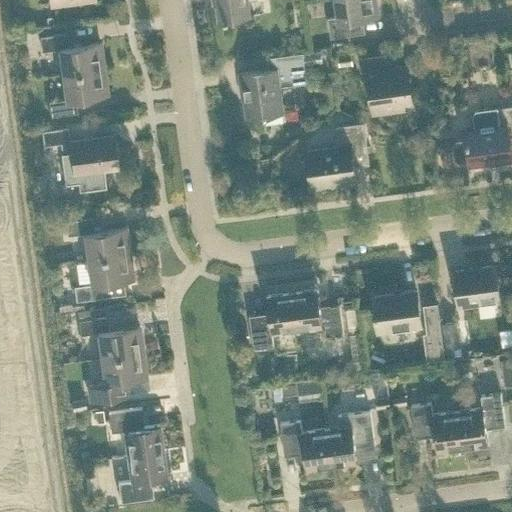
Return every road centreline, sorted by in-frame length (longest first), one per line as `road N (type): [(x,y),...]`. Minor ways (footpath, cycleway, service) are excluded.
road 1 (residential): [(214,243),(250,252),(511,220)]
road 2 (residential): [(214,243),(199,221),(169,0)]
road 3 (residential): [(186,416),(171,304),(214,243)]
road 4 (residential): [(363,511),(511,490)]
